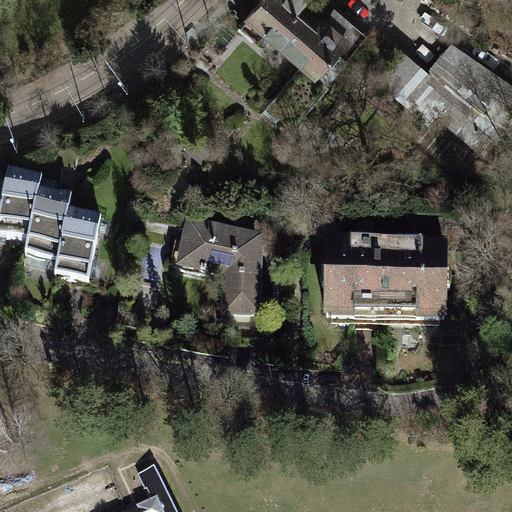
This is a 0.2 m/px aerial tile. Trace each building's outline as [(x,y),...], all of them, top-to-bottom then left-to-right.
[(323,16),(304,0),(257,0),(240,21),(258,37),(266,28),(303,60),(326,80),(366,33),(333,4),(323,16)] [(424,74),(398,53),(376,79),(427,121),(435,112),(484,152),(511,117),(511,112),(441,54),(424,74)] [(326,80),(303,60),(261,108),(288,132),(330,84),(326,80)] [(0,214),(0,239),(29,245),(38,193),(41,180),(8,174),(0,214)] [(26,258),(59,265),(69,214),(71,200),(38,193),(29,245),(26,258)] [(69,214),(59,265),(57,278),(89,284),(101,220),(69,214)] [(258,242),(190,229),(186,245),(175,243),(172,257),(182,259),(179,272),(204,277),(205,272),(228,277),(228,295),(225,295),(225,316),(257,316),(258,242)] [(445,249),(327,249),(326,318),(331,318),(331,321),(355,321),(355,319),(415,319),(415,323),(440,323),(440,319),(445,319),(445,249)] [(150,503),(127,511),(183,511),(161,466),(138,477),(150,503)]
